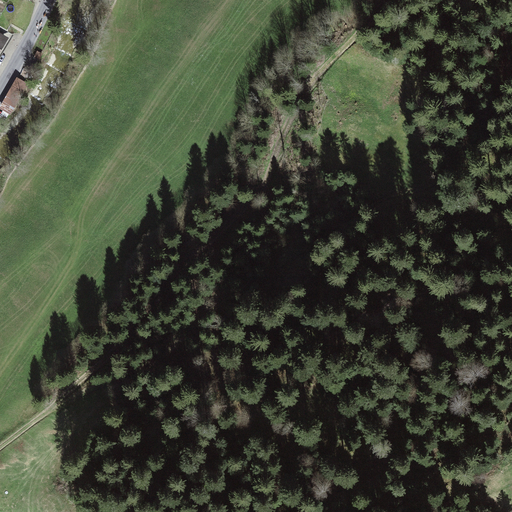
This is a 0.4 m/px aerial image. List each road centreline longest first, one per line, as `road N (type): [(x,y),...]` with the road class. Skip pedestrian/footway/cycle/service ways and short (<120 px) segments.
road 1 (track): [(0,448),(155,359),(220,295),(371,203),(436,182),(511,72)]
road 2 (track): [(387,0),(310,82),(255,194),(38,420)]
